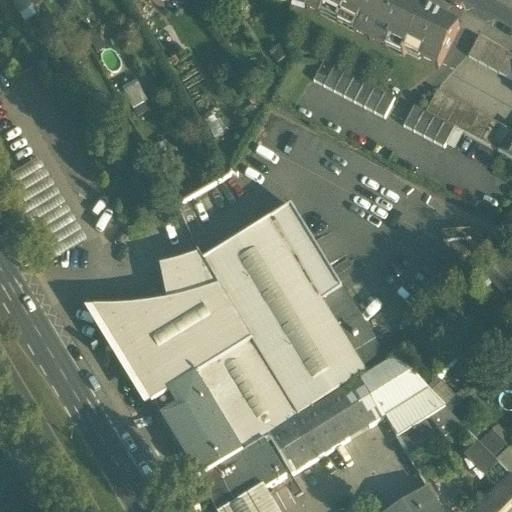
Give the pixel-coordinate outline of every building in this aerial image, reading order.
[(42,5),(38,0),(30,0),(28,1),(33,9),(33,10),(42,5)] [(420,60),(439,70),(460,30),(418,9),(420,6),(407,0),(299,0),(310,3),(307,9),(320,16),(324,10),(340,19),(337,25),(339,26),(342,19),(357,27),(354,33),(387,50),(390,44),(405,52),(402,58),(404,59),(409,48),(423,55),(420,60)] [(33,9),(28,1),(20,6),(18,7),(22,15),(33,9)] [(94,31),(85,36),(97,56),(106,51),(94,31)] [(468,59),(478,64),(489,45),(479,39),(468,59)] [(478,64),(489,70),(499,50),(489,45),(478,64)] [(289,59),(281,48),(269,56),(277,67),(289,59)] [(489,70),(499,75),(509,56),(499,50),(489,70)] [(499,75),(509,81),(511,75),(511,57),(509,56),(499,75)] [(314,82),(324,88),(334,68),(324,63),(314,82)] [(324,88),(334,93),(344,74),(334,68),(324,88)] [(334,93),(344,99),(354,79),(344,74),(334,93)] [(344,99),(354,104),(365,85),(354,79),(344,99)] [(354,104),(364,109),(375,90),(365,85),(354,104)] [(145,105),(135,87),(123,94),(133,112),(145,105)] [(364,109),(374,115),(385,95),(375,90),(364,109)] [(426,114),(437,119),(448,98),(438,93),(426,114)] [(374,115),(385,120),(395,101),(385,95),(374,115)] [(437,119),(447,125),(459,104),(448,98),(437,119)] [(251,122),(265,115),(259,103),(245,110),(251,122)] [(447,125),(458,131),(469,110),(459,104),(447,125)] [(404,128),(414,134),(424,114),(414,109),(404,128)] [(458,131),(468,136),(480,116),(469,110),(458,131)] [(414,134),(424,139),(435,120),(424,114),(414,134)] [(468,136),(479,142),(490,121),(480,116),(468,136)] [(224,135),(214,118),(205,123),(215,141),(224,135)] [(424,139),(434,145),(445,125),(435,120),(424,139)] [(479,142),(489,148),(501,127),(490,121),(479,142)] [(434,145),(444,150),(445,148),(455,131),(445,125),(434,145)] [(489,148),(500,154),(503,148),(511,133),(501,127),(489,148)] [(455,131),(445,148),(455,153),(464,135),(455,131)] [(511,137),(503,148),(502,150),(509,153),(507,158),(510,160),(511,157),(511,137)] [(500,155),(507,158),(509,153),(502,150),(500,154),(500,155)] [(2,185),(50,266),(86,245),(37,164),(2,185)] [(273,224),(323,306),(343,294),(292,211),(273,224)] [(367,378),(354,357),(323,306),(273,224),(272,223),(204,265),(299,420),(367,378)] [(299,420),(204,265),(199,257),(198,257),(199,259),(178,266),(161,270),(168,306),(151,309),(133,311),(115,312),(94,312),(152,406),(197,378),(243,455),(299,420)] [(511,291),(511,278),(498,265),(485,279),(505,299),(511,291)] [(343,293),(343,294),(323,306),(354,357),(375,345),(343,293)] [(397,362),(362,384),(385,423),(431,396),(397,362)] [(193,474),(199,483),(243,456),(243,455),(197,378),(152,406),(193,474)] [(293,479),(385,423),(362,384),(336,400),(280,434),(270,440),(293,479)] [(431,396),(445,410),(457,399),(443,384),(431,396)] [(385,423),(397,443),(428,424),(447,413),(431,396),(385,423)] [(447,413),(428,424),(440,445),(465,431),(447,413)] [(409,463),(440,445),(428,424),(397,443),(409,463)] [(479,446),(497,463),(510,450),(493,432),(479,446)] [(199,483),(216,511),(233,511),(259,496),(260,497),(287,481),(265,443),(243,456),(199,483)] [(467,458),(484,475),(496,463),(479,445),(467,458)] [(511,451),(510,450),(497,463),(511,478),(511,451)] [(506,511),(511,506),(511,478),(477,511),(506,511)] [(440,511),(427,490),(409,500),(416,511),(440,511)] [(276,511),(265,491),(229,511),(276,511)] [(416,511),(409,500),(390,511),(416,511)]
